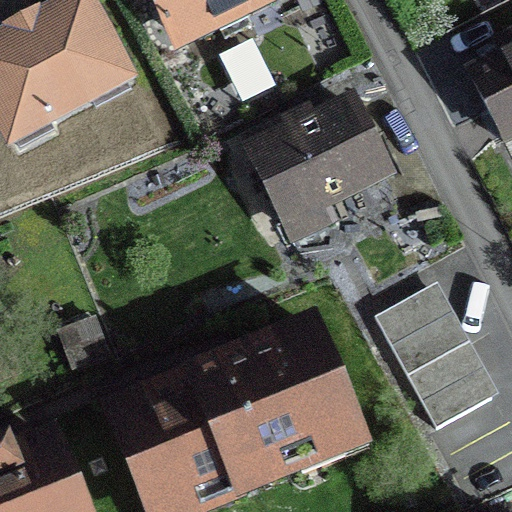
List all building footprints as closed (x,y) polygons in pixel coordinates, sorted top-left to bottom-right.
[(270,0),(155,0),(177,43),(237,13),(239,16),(270,0)] [(138,93),(92,4),(0,50),(0,132),(13,157),(138,93)] [(499,63),(466,79),(501,146),(511,140),(511,40),(492,50),(499,63)] [(283,225),(381,178),(347,110),(250,157),(283,225)] [(433,424),(495,390),(436,283),(374,317),(433,424)] [(354,442),(309,332),(106,415),(146,511),(161,511),(184,503),(187,511),(201,511),(297,473),(291,459),(349,435),(352,443),(354,442)] [(0,380),(11,376),(0,349),(0,380)] [(0,511),(76,511),(49,443),(9,459),(3,446),(0,447),(0,511)]
